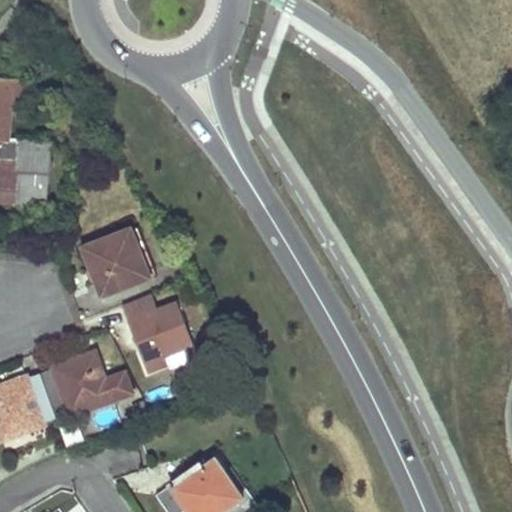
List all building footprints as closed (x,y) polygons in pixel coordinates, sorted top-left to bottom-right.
[(8,141),(11,105),(13,80),(0,79),(0,201),(46,205),(51,144),(8,141)] [(29,106),(30,81),(13,80),(11,105),(29,106)] [(159,274),(139,225),(131,228),(151,278),(159,274)] [(104,277),(98,279),(105,296),(151,278),(131,228),(85,247),(94,269),(100,267),(104,277)] [(104,277),(100,267),(94,269),(98,279),(104,277)] [(181,300),(159,308),(154,293),(125,303),(151,381),(187,369),(181,352),(196,347),(181,300)] [(132,393),(124,373),(103,381),(93,352),(54,366),(55,369),(40,374),(57,417),(71,412),(71,415),(132,393)] [(43,423),(57,417),(40,374),(27,379),(26,377),(0,386),(0,441),(43,425),(43,423)] [(205,469),(201,464),(157,495),(168,511),(185,511),(187,511),(227,511),(236,506),(223,487),(231,481),(217,460),(205,469)] [(244,500),(231,481),(223,487),(236,506),(244,500)]
